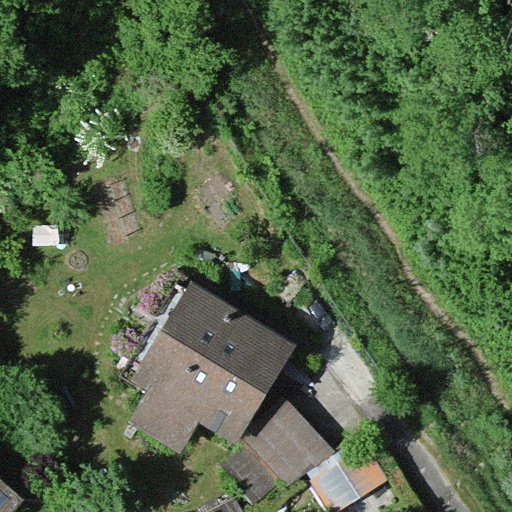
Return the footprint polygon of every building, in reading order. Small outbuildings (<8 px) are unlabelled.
[(292,357),(194,297),(139,387),(153,396),(134,427),(179,455),(198,424),(237,447),(292,357)] [(326,453),(285,406),(245,442),(253,451),(229,472),(255,502),(277,483),(283,490),(326,453)] [(339,511),(387,481),(366,449),(312,484),(329,511),(339,511)] [(240,511),(230,493),(197,511),(240,511)] [(0,511),(14,511),(16,510),(0,496),(0,511)]
